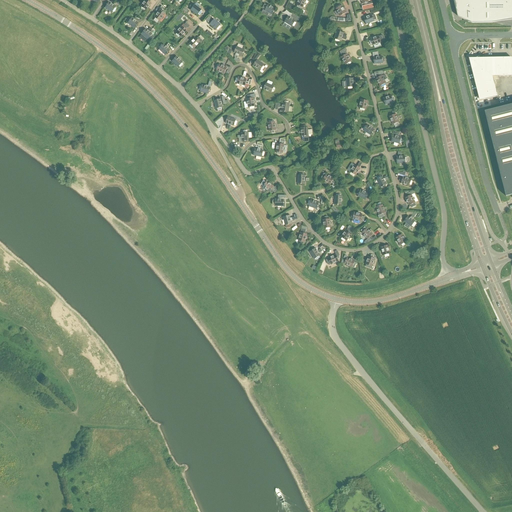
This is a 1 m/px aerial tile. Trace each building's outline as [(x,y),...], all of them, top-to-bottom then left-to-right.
[(151,3),(145,0),(144,0),(140,7),(141,7),(140,9),(144,11),(145,10),(146,11),(148,8),(148,9),(150,7),(149,6),(151,3)] [(303,8),(306,0),(298,0),(299,0),(298,0),(297,0),(297,2),(298,2),(297,5),(298,6),(297,7),(301,9),(302,7),(303,8)] [(511,0),(454,0),(459,17),(464,20),(472,23),(493,23),(511,19),(511,0)] [(106,6),(104,8),(112,13),(112,12),(114,12),(116,9),(115,8),(115,7),(108,2),(107,4),(106,3),(105,5),(106,6)] [(189,7),(191,8),(190,10),(193,12),(192,13),(194,14),(194,13),(197,15),(198,14),(199,15),(202,12),(200,11),(201,10),(194,5),(193,6),(191,4),(189,7)] [(274,11),(276,9),(268,5),(267,6),(266,5),(264,9),(265,9),(264,11),(272,15),(273,13),(274,13),(275,12),(274,11)] [(336,7),(337,8),(336,9),(340,16),(346,13),(342,5),(341,6),(340,5),(336,7)] [(164,14),(163,13),(164,11),(162,10),(161,12),(159,10),(157,13),(156,12),(155,14),(156,15),(154,18),(155,18),(154,20),(157,22),(158,21),(159,21),(164,14)] [(365,22),(366,24),(374,21),(374,20),(375,20),(374,16),(372,16),(372,15),(364,18),(364,20),(363,20),(364,22),(365,22)] [(286,20),(284,22),(292,27),(292,26),(294,27),(296,23),(295,22),(295,21),(288,16),(287,18),(286,18),(285,20),(286,20)] [(137,25),(138,23),(131,18),(130,19),(129,18),(126,21),(128,22),(127,23),(134,29),(135,27),(136,27),(138,26),(137,25)] [(220,25),(213,19),(209,24),(211,27),(212,29),(213,28),(215,30),(216,29),(217,30),(220,27),(219,26),(220,25)] [(186,31),(181,26),(175,33),(176,34),(175,35),(178,38),(179,37),(180,37),(182,35),(183,36),(185,34),(184,33),(186,31)] [(142,32),(141,34),(147,40),(148,39),(149,40),(152,36),(151,35),(152,34),(145,29),(144,30),(143,30),(141,31),(142,32)] [(339,31),(337,31),(334,39),(335,39),(335,41),(339,42),(340,41),(341,41),(344,33),(342,32),(342,31),(340,30),(339,31)] [(373,45),(381,43),(379,36),(376,37),(375,36),(373,37),(374,38),(370,39),(371,40),(369,41),(371,45),(372,44),(373,45)] [(194,49),(200,42),(195,37),(192,40),(192,39),(190,41),(191,41),(189,44),(190,45),(189,46),(192,49),(193,48),(194,49)] [(168,52),(169,50),(163,44),(162,45),(161,44),(158,47),(159,48),(158,49),(165,55),(166,54),(167,54),(169,53),(168,52)] [(244,52),(245,50),(237,46),(236,48),(235,47),(233,51),(234,52),(234,53),(242,56),(243,54),(244,55),(245,53),(244,52)] [(347,54),(341,57),(346,65),(347,64),(347,66),(351,63),(350,62),(351,61),(350,58),(351,58),(349,56),(349,57),(347,54)] [(173,60),(171,61),(178,67),(179,66),(180,67),(183,64),(181,63),(182,62),(176,56),(174,58),(174,57),(172,59),(173,60)] [(511,59),(472,61),(482,100),(498,96),(493,77),(511,76),(511,59)] [(254,64),(253,65),(260,71),(261,70),(262,71),(265,67),(263,66),(264,65),(257,60),(256,62),(255,61),(253,63),(254,64)] [(216,70),(224,74),(227,68),(224,67),(225,66),(223,65),(222,66),(219,64),(219,65),(217,65),(215,69),(217,69),(216,70)] [(386,83),(382,75),(376,78),(378,81),(377,82),(378,84),(379,83),(380,86),(381,86),(382,87),(386,85),(385,84),(386,83)] [(245,86),(246,84),(251,85),(252,80),(249,80),(249,82),(246,81),(247,79),(244,79),(244,78),(242,77),(241,78),(238,77),(238,79),(236,78),(235,82),(237,83),(237,84),(245,86)] [(264,87),(263,89),(271,93),(272,92),(273,92),(275,88),(274,88),(274,86),(266,83),(265,85),(264,85),(263,87),(264,87)] [(210,90),(210,88),(202,85),(202,86),(200,86),(199,90),(200,90),(200,92),(209,94),(209,92),(210,92),(211,90),(210,90)] [(385,103),(385,105),(394,102),(393,101),(395,100),(393,96),(392,97),(391,96),(383,99),(384,101),(383,101),(384,103),(385,103)] [(216,100),(214,101),(216,109),(217,109),(218,110),(222,109),(221,108),(223,108),(221,99),(218,100),(218,98),(216,99),(216,100)] [(248,108),(250,107),(255,106),(254,103),(256,103),(255,101),(254,101),(253,98),(247,99),(248,108)] [(368,101),(361,99),(359,108),(360,108),(360,110),(364,111),(365,109),(366,110),(366,106),(368,107),(368,104),(367,104),(368,101)] [(511,104),(484,111),(506,196),(511,194),(511,104)] [(399,122),(396,114),(390,116),(391,120),(390,120),(390,122),(391,122),(393,125),(394,124),(394,126),(398,124),(398,123),(399,122)] [(226,121),(225,123),(234,126),(234,125),(236,126),(237,121),(236,121),(236,120),(228,117),(227,119),(226,119),(225,121),(226,121)] [(268,123),(269,131),(276,130),(276,127),(277,127),(276,125),(275,125),(275,122),(274,122),(273,120),(269,121),(269,122),(268,123)] [(373,132),(374,130),(367,125),(366,126),(365,125),(363,129),(364,130),(363,131),(371,136),(372,134),(373,134),(374,132),(373,132)] [(392,139),(391,141),(400,144),(400,143),(401,143),(403,139),(401,139),(402,138),(393,135),(392,137),(391,137),(391,139),(392,139)] [(283,153),(284,145),(277,143),(277,147),(276,147),(276,149),(277,149),(276,152),(277,152),(277,154),(281,155),(282,153),(283,153)] [(254,153),(253,155),(262,157),(262,156),(264,156),(265,152),(263,152),(263,151),(255,149),(254,151),(253,151),(253,153),(254,153)] [(399,164),(400,167),(408,163),(408,162),(409,162),(408,158),(406,158),(406,157),(398,160),(398,162),(397,163),(398,165),(399,164)] [(352,163),(347,170),(350,172),(351,173),(350,174),(354,176),(355,175),(356,176),(358,173),(358,174),(360,172),(359,171),(361,168),(357,166),(355,165),(352,163)] [(330,185),(334,179),(326,174),(326,175),(324,174),(322,178),(323,179),(323,180),(325,182),(325,183),(327,184),(327,183),(330,185)] [(378,179),(376,180),(381,188),(383,186),(383,187),(385,186),(385,185),(387,184),(385,181),(384,179),(382,177),(381,177),(381,176),(377,178),(378,179)] [(411,180),(403,177),(401,183),(404,184),(404,185),(406,186),(406,185),(409,186),(410,185),(411,185),(413,181),(411,181),(411,180)] [(263,187),(270,192),(274,186),(271,185),(272,184),(270,182),(269,183),(267,182),(266,183),(265,182),(262,185),(263,186),(263,187)] [(368,195),(368,193),(360,190),(360,191),(358,191),(357,195),(358,195),(358,196),(366,200),(367,197),(368,198),(369,196),(368,195)] [(406,194),(407,197),(405,198),(407,201),(406,201),(407,203),(408,203),(409,206),(411,205),(411,207),(415,205),(414,203),(415,203),(411,195),(410,196),(409,193),(406,194)] [(318,205),(319,203),(311,200),(310,201),(309,201),(308,205),(309,205),(309,206),(317,209),(318,207),(319,207),(319,205),(318,205)] [(380,215),(382,214),(382,217),(385,216),(384,214),(386,213),(383,205),(382,205),(381,204),(377,205),(378,206),(377,207),(378,210),(377,210),(378,212),(379,212),(380,215)] [(361,221),(362,219),(364,219),(365,217),(362,216),(363,214),(359,214),(359,213),(357,212),(357,213),(354,213),(354,214),(352,213),(351,218),(353,218),(353,219),(361,221)] [(285,216),(283,217),(285,225),(286,225),(287,227),(291,226),(290,224),(292,224),(290,215),(287,216),(287,215),(285,215),(285,216)] [(405,220),(404,222),(411,227),(412,226),(413,227),(416,223),(414,222),(415,221),(412,219),(410,218),(408,216),(407,218),(406,217),(404,219),(405,220)] [(330,219),(328,219),(325,219),(323,220),(323,223),(322,223),(323,225),(324,225),(324,228),(325,228),(325,230),(330,229),(330,228),(331,228),(330,219)] [(350,229),(348,231),(347,230),(346,230),(344,233),(343,232),(342,234),(343,234),(341,237),(342,238),(341,239),(344,242),(345,240),(346,241),(352,234),(350,233),(354,228),(350,225),(348,228),(350,229)] [(371,236),(373,235),(367,228),(366,229),(365,228),(362,231),(363,232),(362,233),(368,239),(370,238),(370,239),(372,237),(371,236)] [(307,234),(301,232),(298,241),(299,241),(299,242),(303,244),(304,242),(305,243),(306,239),(307,240),(307,238),(306,237),(307,234)] [(402,234),(396,238),(400,245),(401,245),(402,246),(406,244),(405,243),(406,242),(405,239),(406,239),(404,237),(403,237),(402,234)] [(388,245),(381,247),(383,255),(384,255),(385,257),(389,256),(389,254),(390,254),(389,251),(390,250),(389,248),(388,248),(388,245)] [(311,251),(310,252),(314,259),(315,259),(316,260),(320,258),(319,256),(320,256),(315,248),(313,249),(311,250),(311,251)] [(331,264),(339,261),(336,255),(333,256),(333,255),(331,256),(331,257),(328,258),(328,259),(327,260),(329,264),(330,263),(331,264)] [(372,267),(375,259),(369,256),(367,259),(366,259),(366,261),(367,261),(366,265),(367,265),(366,266),(370,268),(371,266),(372,267)] [(347,258),(344,264),(352,268),(353,266),(354,267),(356,263),(354,263),(355,261),(352,260),(352,259),(351,258),(350,259),(347,258)]
